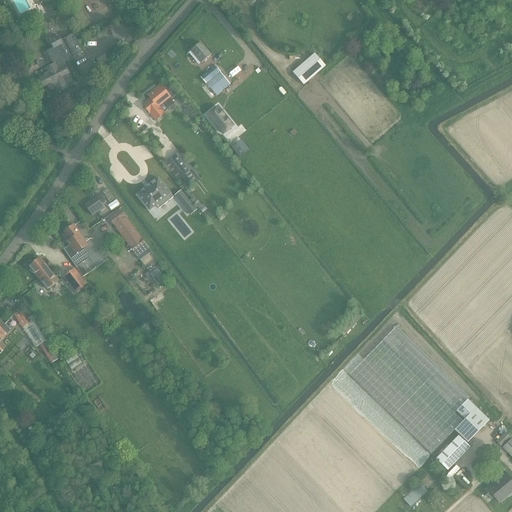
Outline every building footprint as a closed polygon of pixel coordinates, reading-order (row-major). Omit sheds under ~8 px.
[(82,52),(73,34),(60,41),(58,36),(49,40),(53,49),(55,48),(59,55),(70,50),(73,57),(82,52)] [(190,51),(200,63),(211,55),(200,42),(190,51)] [(33,70),(32,74),(37,75),(47,95),(45,100),(49,101),(51,96),(72,85),(77,87),(78,83),(73,82),(63,63),(65,58),(72,54),(70,50),(59,55),(55,48),(53,49),(53,48),(50,50),(57,62),(38,72),(33,70)] [(314,54),(292,73),(303,85),(325,66),(314,54)] [(201,87),(211,100),(230,84),(215,66),(200,77),(205,83),(201,87)] [(150,99),(142,105),(149,114),(150,113),(155,120),(164,114),(158,107),(169,97),(175,92),(167,82),(161,87),(160,85),(147,96),(150,99)] [(217,107),(208,115),(223,134),(233,126),(217,107)] [(237,142),(231,147),(239,157),(245,152),(237,142)] [(177,180),(184,175),(184,174),(185,173),(193,167),(189,162),(180,151),(168,162),(164,164),(165,165),(177,180)] [(173,197),(157,178),(137,195),(149,211),(156,205),(159,209),(173,197)] [(196,210),(181,191),(174,196),(190,215),(196,210)] [(101,194),(96,197),(98,201),(101,204),(105,200),(101,194)] [(100,210),(97,207),(101,204),(98,201),(96,197),(84,205),(92,216),(100,210)] [(120,210),(109,219),(137,257),(139,260),(151,252),(149,249),(146,245),(120,210)] [(73,226),(64,232),(65,233),(62,234),(70,246),(70,247),(65,251),(75,265),(88,256),(82,248),(87,245),(73,226)] [(47,290),(58,281),(39,258),(29,266),(30,268),(29,269),(32,273),(33,272),(47,290)] [(83,277),(87,273),(83,268),(79,271),(83,277)] [(64,277),(75,292),(86,284),(74,269),(64,277)] [(22,327),(31,321),(24,309),(14,315),(22,327)] [(0,321),(0,353),(3,351),(0,347),(0,340),(10,330),(0,321)] [(456,431),(467,419),(460,411),(469,402),(467,400),(469,398),(396,327),(348,375),(432,455),(455,430),(456,431)] [(51,363),(57,359),(46,340),(39,344),(51,363)] [(124,383),(115,389),(118,394),(127,388),(124,383)] [(469,402),(460,411),(467,419),(456,431),(467,443),(488,421),(469,402)] [(496,441),(501,446),(510,437),(505,433),(496,441)] [(435,459),(447,470),(469,447),(458,436),(435,459)] [(511,457),(511,439),(503,448),(511,457)] [(511,490),(511,480),(506,474),(487,490),(498,503),(511,490)] [(420,484),(404,499),(411,507),(427,492),(420,484)]
